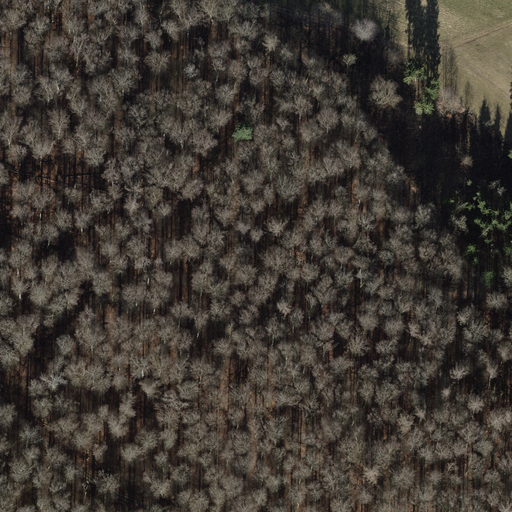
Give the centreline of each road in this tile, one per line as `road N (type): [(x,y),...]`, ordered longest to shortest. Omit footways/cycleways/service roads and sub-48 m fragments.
road 1 (track): [(489,287),(465,302),(444,302),(282,235),(201,212),(130,197),(0,196)]
road 2 (track): [(0,399),(63,378),(113,376),(250,425),(414,511)]
road 3 (track): [(511,312),(316,66),(228,0)]
road 4 (track): [(252,0),(412,44),(451,46),(511,22)]
road 5 (track): [(174,511),(107,489),(0,401)]
